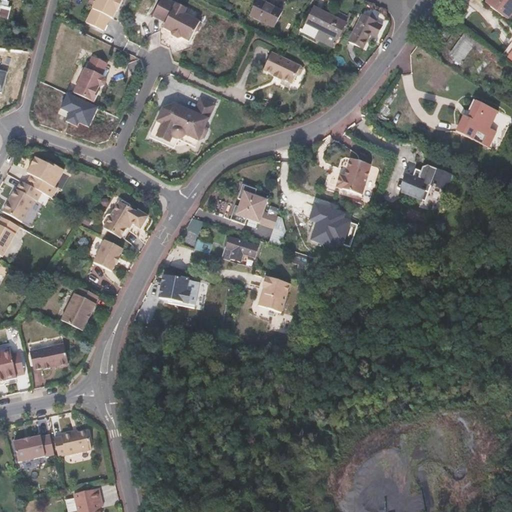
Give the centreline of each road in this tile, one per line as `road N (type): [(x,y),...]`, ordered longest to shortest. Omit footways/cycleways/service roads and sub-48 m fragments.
road 1 (residential): [(181,205),(216,171),(258,148),(320,133),(389,69),(420,18)]
road 2 (residential): [(106,392),(118,325),(181,205)]
road 3 (residential): [(16,130),(55,0)]
road 4 (residential): [(133,511),(106,392)]
